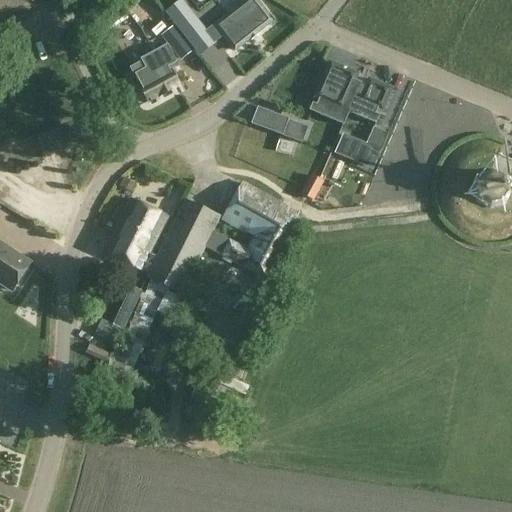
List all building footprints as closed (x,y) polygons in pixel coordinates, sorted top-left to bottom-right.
[(0,0),(0,14),(26,6),(24,0),(0,0)] [(272,22),(254,0),(247,0),(214,26),(234,52),(249,40),(250,41),(258,36),(256,34),(272,22)] [(180,1),(166,12),(200,55),(214,44),(180,1)] [(193,51),(173,26),(160,37),(180,62),(193,51)] [(177,86),(167,68),(176,63),(166,45),(139,60),(144,69),(134,75),(148,102),(177,86)] [(308,112),(342,126),(348,114),(347,113),(360,84),(354,81),(357,75),(329,63),(314,99),(318,101),(316,106),(311,104),(308,112)] [(347,113),(348,114),(375,125),(379,116),(374,114),(376,109),(381,111),(390,89),(368,80),(365,86),(360,84),(347,113)] [(282,137),(288,120),(256,108),(250,125),(282,137)] [(349,139),(344,151),(367,160),(369,154),(377,157),(386,135),(373,129),(366,146),(349,139)] [(489,172),(480,175),(462,167),(455,188),(463,214),(480,205),(489,211),(502,206),(511,211),(511,192),(510,191),(507,184),(511,173),(511,148),(501,143),(489,172)] [(190,158),(185,184),(196,186),(201,160),(190,158)] [(321,183),(310,177),(301,194),(311,200),(321,183)] [(221,256),(238,265),(262,278),(295,216),(238,185),(218,222),(251,240),(246,250),(229,241),(221,256)] [(118,222),(113,232),(137,244),(138,241),(151,247),(166,218),(129,200),(124,211),(118,208),(112,219),(118,222)] [(145,279),(179,296),(217,218),(184,201),(156,257),(148,275),(145,279)] [(148,254),(151,247),(138,241),(137,244),(113,232),(102,254),(139,272),(140,271),(148,275),(156,257),(148,254)] [(511,270),(511,242),(499,250),(511,270)] [(0,245),(0,285),(11,292),(29,265),(0,245)] [(117,303),(108,323),(122,329),(131,309),(118,303),(117,303)] [(122,329),(108,323),(101,320),(94,336),(114,345),(122,329)] [(239,391),(202,373),(184,415),(221,429),(230,411),(232,412),(237,400),(236,399),(239,391)]
